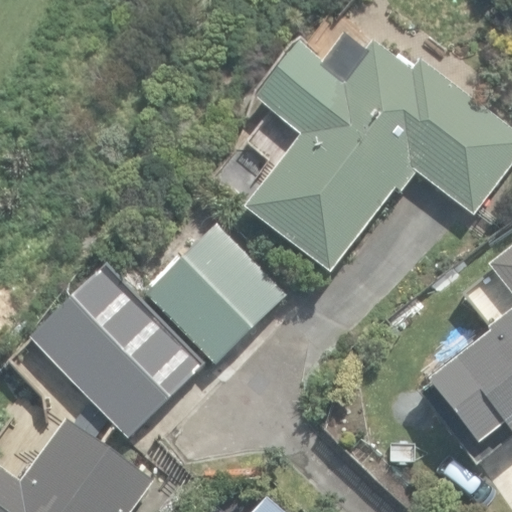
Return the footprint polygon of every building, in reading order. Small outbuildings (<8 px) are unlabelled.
[(244,212),(331,276),(395,191),(401,195),(415,176),(473,219),(511,167),(511,132),(420,64),(413,73),(371,43),(366,50),(345,34),(324,61),(300,43),(255,102),(300,136),(244,212)] [(144,297),(213,365),(297,285),(225,214),(144,297)] [(511,255),(495,269),(511,290),(511,315),(427,381),(432,387),(421,395),(478,468),(511,441),(511,255)] [(28,340),(129,442),(204,367),(103,265),(28,340)] [(0,511),(132,511),(153,483),(67,421),(22,483),(0,468),(0,511)] [(297,511),(273,490),(252,511),(297,511)]
